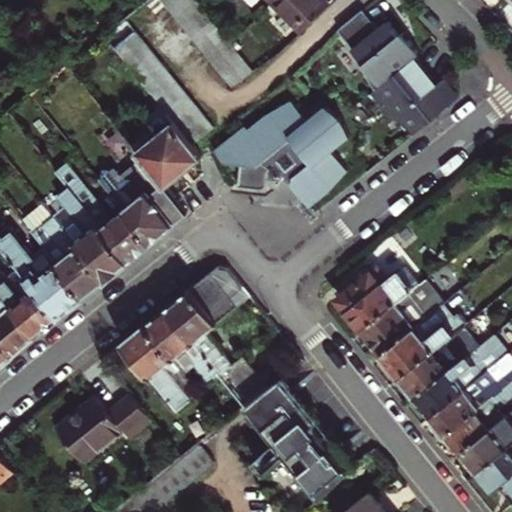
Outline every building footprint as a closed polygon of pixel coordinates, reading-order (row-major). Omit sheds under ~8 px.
[(176,0),(171,4),(182,16),(202,0),(176,0)] [(204,0),(202,0),(182,16),(191,28),(212,10),(204,0)] [(284,0),(278,6),(309,36),(336,9),(327,0),(284,0)] [(191,28),(201,39),(222,22),(214,13),(212,10),(191,28)] [(133,15),(111,33),(119,43),(141,25),(133,15)] [(367,65),(381,90),(417,61),(421,57),(406,39),(401,43),(395,35),(390,30),(380,38),(364,19),(345,34),(369,64),(367,65)] [(201,39),(210,51),(231,33),(222,22),(201,39)] [(119,43),(128,54),(150,36),(141,25),(119,43)] [(210,51),(221,64),(242,46),(240,43),(231,33),(210,51)] [(128,54),(138,66),(159,48),(150,36),(128,54)] [(242,46),(221,64),(231,77),(253,59),(242,46)] [(159,48),(138,66),(146,76),(168,59),(159,48)] [(168,59),(146,76),(156,88),(178,70),(168,59)] [(253,59),(231,77),(243,91),(265,73),(253,59)] [(423,133),(461,102),(443,78),(436,84),(426,72),(417,61),(381,90),(379,92),(397,113),(407,114),(423,133)] [(178,70),(156,88),(165,99),(187,82),(178,70)] [(173,109),(175,112),(197,94),(187,82),(165,99),(173,109)] [(197,94),(175,112),(183,122),(205,104),(197,94)] [(249,187),(271,189),(272,189),(276,187),(278,186),(279,184),(280,180),(289,180),(302,181),(302,184),(320,206),(338,191),(335,188),(358,169),(342,149),(359,134),(353,124),(354,123),(350,116),(344,110),(343,111),(334,104),(316,119),(300,99),(277,118),(275,116),(257,130),(255,127),(224,152),(233,164),(251,166),(249,187)] [(205,104),(183,122),(192,133),(214,115),(205,104)] [(175,112),(173,109),(135,140),(174,186),(175,189),(192,175),(213,160),(201,144),(192,133),(183,122),(175,112)] [(214,115),(192,133),(201,144),(224,127),(214,115)] [(131,211),(158,245),(173,233),(196,215),(175,189),(174,186),(169,190),(147,164),(114,190),(131,211)] [(65,174),(78,191),(137,263),(148,254),(158,245),(131,211),(119,221),(116,218),(118,216),(76,165),(65,174)] [(83,221),(72,230),(114,282),(125,272),(137,263),(78,191),(67,199),(83,221)] [(51,228),(63,219),(47,199),(26,216),(52,249),(63,241),(51,228)] [(63,241),(52,249),(92,298),(103,290),(114,282),(72,230),(63,219),(51,228),(63,241)] [(92,298),(52,249),(42,257),(23,233),(14,240),(0,223),(0,222),(0,236),(20,262),(67,319),(78,310),(92,298)] [(0,283),(4,288),(43,337),(54,329),(67,319),(20,262),(4,274),(0,269),(0,283)] [(243,306),(258,294),(235,265),(227,265),(217,274),(243,306)] [(360,316),(371,330),(427,285),(413,269),(395,283),(385,270),(372,280),(367,273),(353,284),(358,291),(346,300),(360,316)] [(191,294),(174,308),(228,375),(241,365),(214,331),(226,321),(243,306),(217,274),(191,294)] [(381,342),(390,353),(445,309),(453,303),(434,279),(427,285),(371,330),(381,342)] [(0,331),(20,356),(31,348),(43,337),(4,288),(0,291),(0,331)] [(464,319),(468,316),(456,301),(453,303),(445,309),(456,322),(463,317),(464,319)] [(228,375),(174,308),(165,315),(154,324),(181,356),(187,365),(199,379),(210,369),(214,373),(211,375),(218,384),(220,382),(229,393),(238,386),(228,375)] [(400,366),(409,377),(473,325),(482,318),(476,310),(468,316),(464,319),(463,317),(456,322),(445,309),(390,353),(400,366)] [(214,331),(241,365),(253,355),(226,321),(214,331)] [(186,413),(199,402),(170,365),(181,356),(154,324),(139,336),(130,344),(186,413)] [(416,386),(425,397),(489,345),(473,325),(409,377),(416,386)] [(0,372),(10,365),(20,356),(0,331),(0,372)] [(489,345),(425,397),(432,405),(441,416),(511,358),(511,347),(502,335),(489,345)] [(187,365),(181,356),(170,365),(199,402),(203,398),(181,370),(187,365)] [(448,426),(455,435),(511,389),(511,358),(441,416),(448,426)] [(319,409),(293,376),(257,405),(289,447),(267,463),(276,475),(287,466),(301,484),(312,475),(331,500),(361,472),(324,426),(332,419),(327,414),(321,407),(319,409)] [(462,443),(470,453),(511,419),(511,413),(508,408),(511,405),(511,389),(455,435),(462,443)] [(135,439),(158,421),(137,395),(115,413),(101,396),(74,419),(62,429),(88,463),(128,430),(135,439)] [(477,462),(485,472),(511,450),(511,419),(470,453),(477,462)] [(170,511),(226,467),(208,444),(124,511),(170,511)] [(0,488),(20,473),(0,448),(0,488)] [(511,450),(485,472),(494,482),(501,491),(506,487),(510,492),(511,490),(511,450)] [(357,511),(393,511),(394,511),(380,494),(357,511)]
